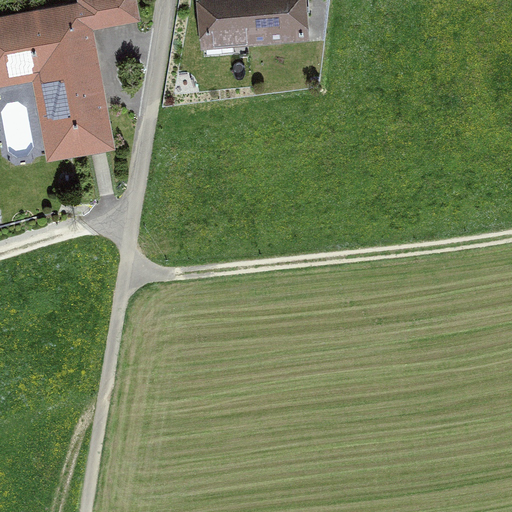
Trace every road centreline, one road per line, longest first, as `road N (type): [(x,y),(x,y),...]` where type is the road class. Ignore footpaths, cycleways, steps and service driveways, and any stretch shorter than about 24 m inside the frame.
road 1 (track): [(511,237),(167,275),(89,225),(0,253)]
road 2 (residential): [(166,0),(127,256)]
road 3 (track): [(127,256),(88,511)]
